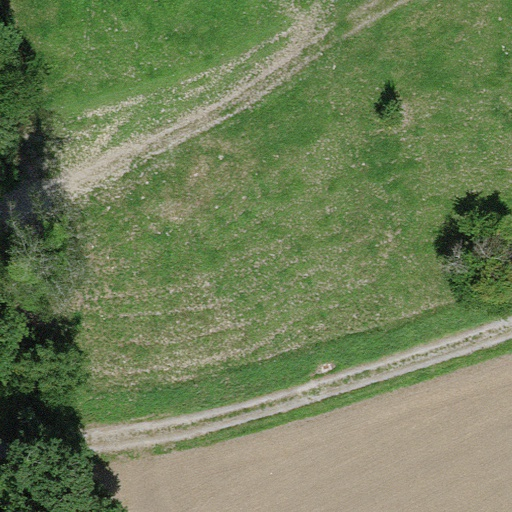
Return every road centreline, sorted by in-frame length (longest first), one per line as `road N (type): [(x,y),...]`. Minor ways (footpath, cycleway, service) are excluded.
road 1 (track): [(511,330),(318,391),(0,454)]
road 2 (track): [(0,227),(176,134),(388,0)]
